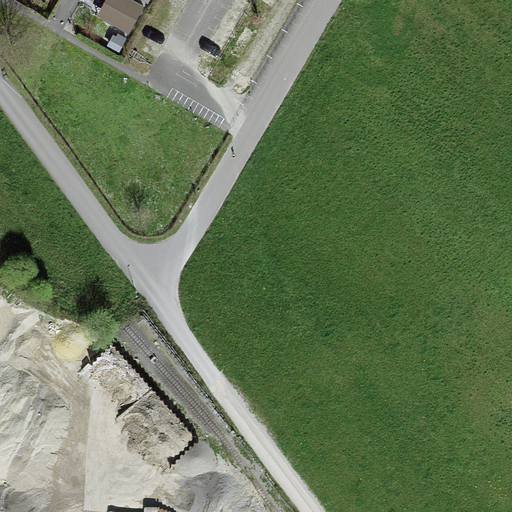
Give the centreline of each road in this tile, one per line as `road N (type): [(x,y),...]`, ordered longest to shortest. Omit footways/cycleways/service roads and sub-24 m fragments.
road 1 (residential): [(149,284),(179,265),(333,0)]
road 2 (residential): [(310,511),(149,284)]
road 3 (residential): [(0,98),(149,284)]
